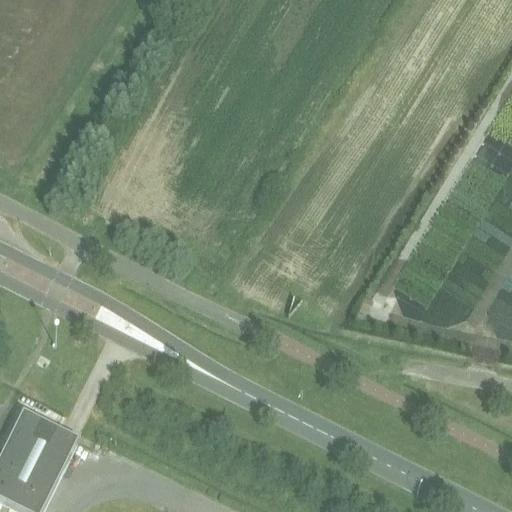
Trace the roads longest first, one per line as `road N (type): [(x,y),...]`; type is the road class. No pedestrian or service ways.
road 1 (unclassified): [(480,511),(0,271)]
road 2 (unclassified): [(282,344),(0,203)]
